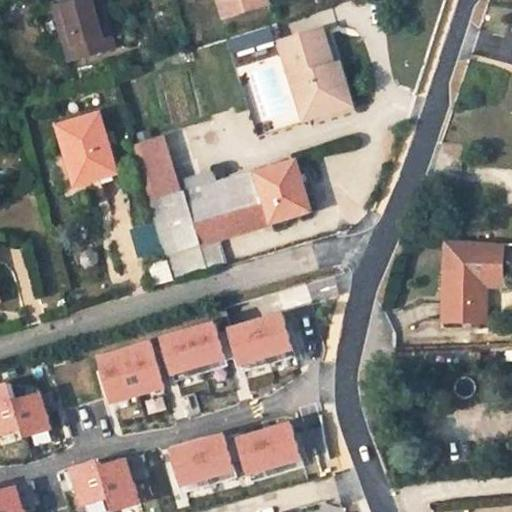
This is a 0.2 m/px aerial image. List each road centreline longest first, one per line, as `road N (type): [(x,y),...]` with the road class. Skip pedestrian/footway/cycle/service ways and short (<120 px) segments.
road 1 (residential): [(381,246),(344,248),(0,347)]
road 2 (tertiary): [(381,246),(346,377),(349,414),(382,508)]
road 3 (tertiary): [(469,0),(381,246)]
road 4 (unknown): [(421,136),(363,127),(178,165)]
road 5 (unknown): [(346,377),(511,366)]
road 6 (residential): [(382,508),(419,494),(511,486)]
